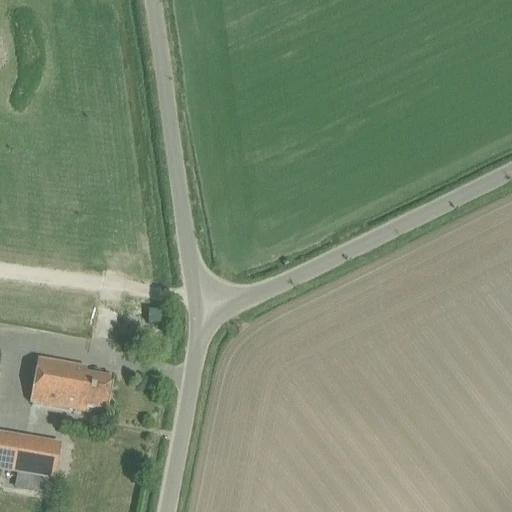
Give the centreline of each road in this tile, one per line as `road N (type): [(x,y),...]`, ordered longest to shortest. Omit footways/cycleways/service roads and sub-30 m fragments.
road 1 (unclassified): [(198,309),(264,292),(511,173)]
road 2 (unclassified): [(198,309),(151,0)]
road 3 (unclassified): [(166,511),(198,309)]
road 4 (track): [(0,274),(195,294)]
